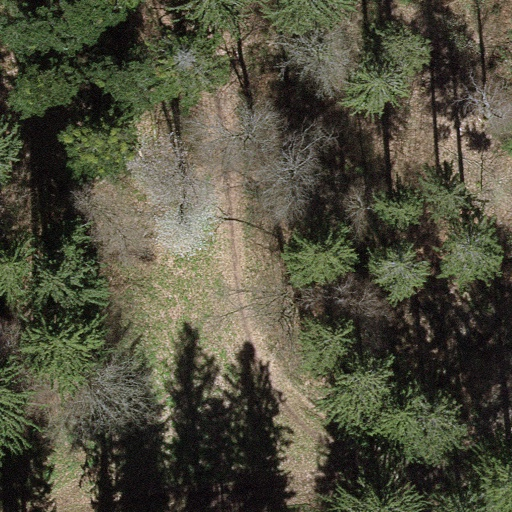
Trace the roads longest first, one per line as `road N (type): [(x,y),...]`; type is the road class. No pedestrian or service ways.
road 1 (track): [(211,0),(255,106),(287,268),(376,487),(511,458)]
road 2 (track): [(376,487),(127,511)]
